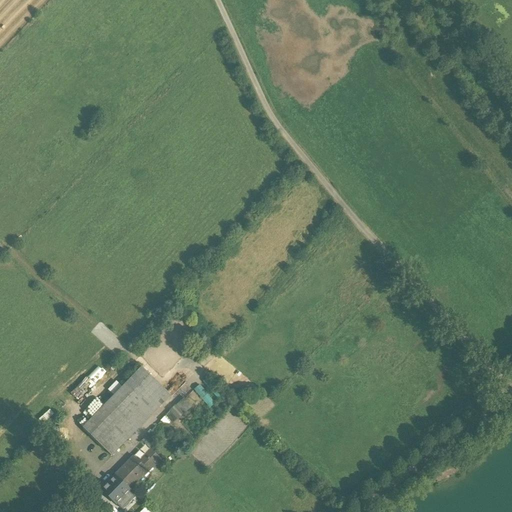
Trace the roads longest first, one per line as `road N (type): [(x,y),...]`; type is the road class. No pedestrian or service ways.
road 1 (track): [(511,390),(285,135),(220,0)]
road 2 (unclassified): [(511,392),(360,511)]
